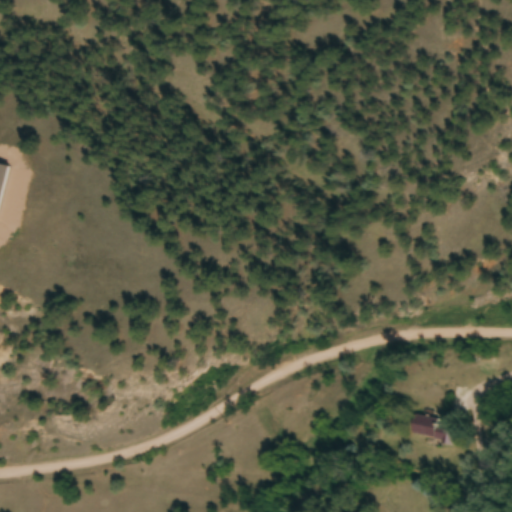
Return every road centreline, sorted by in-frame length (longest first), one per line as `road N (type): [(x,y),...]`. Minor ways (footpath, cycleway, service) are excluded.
road 1 (residential): [(511,332),(379,346),(310,363),(174,434),(83,465),(0,471)]
road 2 (residential): [(511,377),(485,390),(478,403),(485,511)]
